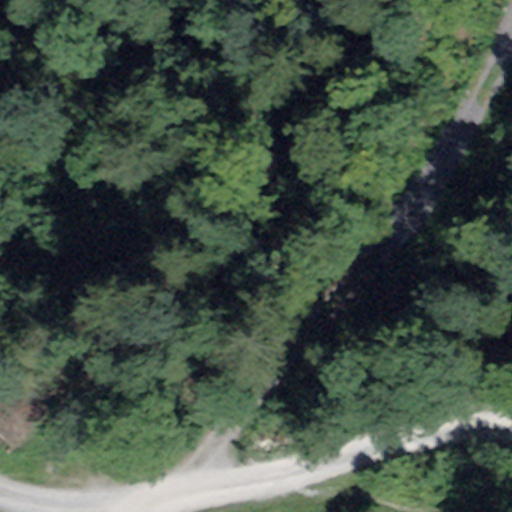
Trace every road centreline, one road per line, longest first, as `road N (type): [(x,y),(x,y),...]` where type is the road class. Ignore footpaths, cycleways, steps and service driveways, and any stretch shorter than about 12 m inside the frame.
road 1 (track): [(153,496),(258,391),(480,107),(511,46)]
road 2 (track): [(511,431),(485,428),(153,496),(88,501),(0,474)]
